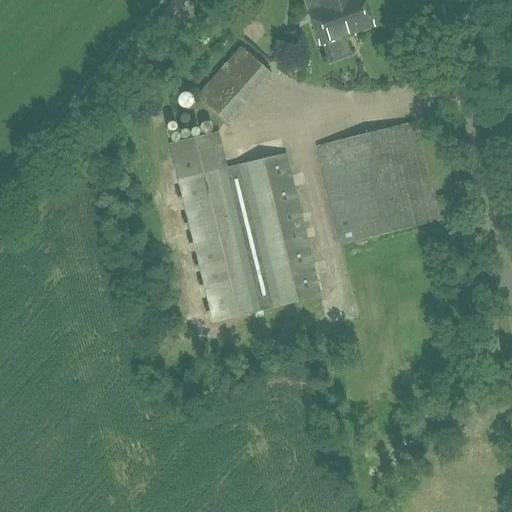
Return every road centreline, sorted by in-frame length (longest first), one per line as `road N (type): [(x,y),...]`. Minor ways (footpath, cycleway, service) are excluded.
road 1 (unclassified): [(511,306),(442,0)]
road 2 (track): [(0,230),(189,0)]
